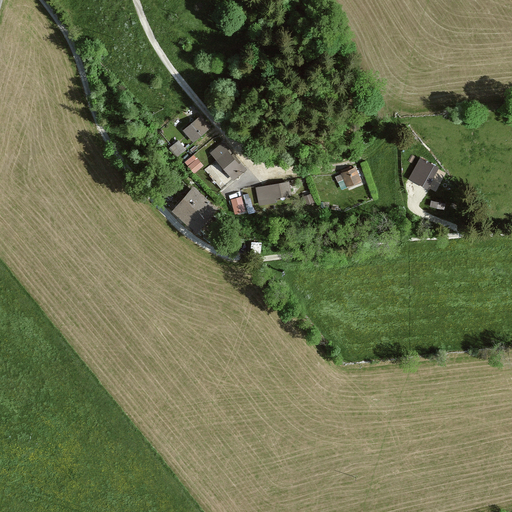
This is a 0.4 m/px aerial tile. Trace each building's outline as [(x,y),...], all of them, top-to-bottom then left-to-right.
[(212,128),(200,115),(181,131),(193,144),(212,128)] [(245,167),(227,149),(214,160),(232,179),(245,167)] [(424,155),(416,166),(422,170),(414,182),(425,190),(441,167),(424,155)] [(361,182),(356,168),(335,176),(337,182),(343,180),(345,188),(361,182)] [(289,182),(262,186),(265,202),(292,197),(289,182)] [(193,184),(169,207),(194,232),(217,209),(193,184)]
